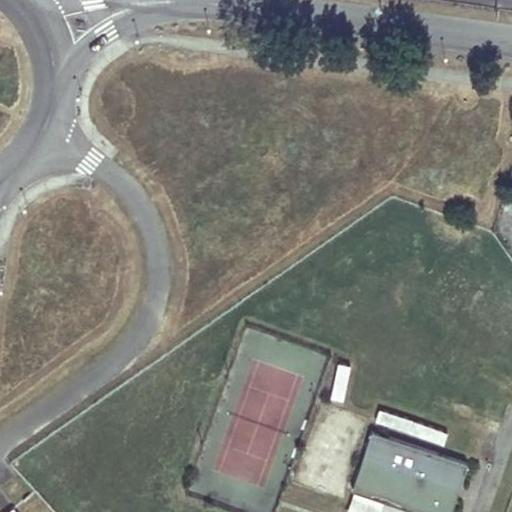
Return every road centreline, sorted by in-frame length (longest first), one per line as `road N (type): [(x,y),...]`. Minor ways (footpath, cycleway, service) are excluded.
road 1 (unclassified): [(234,0),(511,41)]
road 2 (unclassified): [(59,83),(89,35),(139,8),(175,0)]
